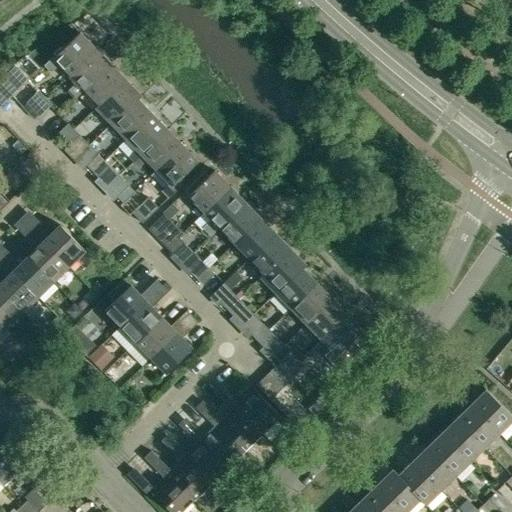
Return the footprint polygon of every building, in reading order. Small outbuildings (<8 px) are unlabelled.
[(70,74),(96,49),(80,33),(55,58),(54,57),(44,66),(51,73),(60,64),(70,74)] [(76,98),(85,90),(111,65),(96,49),(70,74),(77,82),(68,90),(76,98)] [(85,90),(99,105),(100,105),(126,80),(111,65),(85,90)] [(141,96),(126,80),(100,105),(99,105),(95,108),(111,124),(137,100),(138,100),(141,96)] [(26,104),(32,110),(44,99),(38,93),(26,104)] [(50,105),(44,99),(32,110),(38,116),(50,105)] [(111,124),(126,140),(152,115),(138,100),(137,100),(111,124)] [(167,130),(152,115),(126,140),(136,149),(128,157),(134,163),(167,130)] [(62,141),(74,129),(68,124),(56,135),(62,141)] [(80,135),(74,129),(62,141),(68,147),(80,135)] [(146,160),(157,171),(183,146),(167,130),(134,163),(138,168),(146,160)] [(159,188),(169,198),(180,187),(176,183),(198,162),(183,146),(157,171),(166,181),(159,188)] [(87,166),(92,172),(104,161),(99,155),(87,166)] [(110,167),(104,161),(92,172),(98,178),(110,167)] [(16,167),(10,173),(21,185),(27,179),(16,167)] [(188,197),(204,213),(230,187),(214,171),(188,197)] [(15,190),(21,185),(10,173),(4,178),(15,190)] [(117,197),(123,204),(135,192),(129,186),(117,197)] [(210,235),(218,227),(244,202),(230,187),(204,213),(209,219),(202,226),(210,235)] [(158,209),(157,209),(147,198),(131,213),(142,224),(158,209)] [(244,202),(218,227),(234,244),(260,219),(244,202)] [(148,229),(161,242),(167,249),(178,237),(172,231),(176,228),(163,214),(148,229)] [(273,233),(260,219),(234,244),(247,258),(273,233)] [(34,232),(39,237),(46,230),(42,225),(34,232)] [(60,225),(51,234),(43,241),(69,267),(85,251),(60,225)] [(27,240),(31,244),(39,237),(34,232),(27,240)] [(289,248),(273,233),(247,258),(263,274),(259,277),(289,248)] [(178,237),(167,249),(172,255),(184,243),(178,237)] [(43,241),(36,249),(28,256),(53,282),(69,267),(43,241)] [(259,277),(276,294),(302,269),(305,265),(289,248),(259,277)] [(53,282),(28,256),(20,264),(11,255),(4,262),(8,267),(13,271),(38,297),(53,282)] [(4,262),(0,265),(0,274),(0,275),(8,267),(4,262)] [(197,279),(208,268),(203,262),(191,273),(197,279)] [(214,274),(208,268),(197,279),(203,286),(214,274)] [(302,269),(276,294),(290,308),(316,283),(302,269)] [(5,279),(0,283),(0,288),(23,312),(38,297),(13,271),(5,279)] [(130,285),(130,286),(123,279),(106,295),(113,302),(104,311),(120,327),(146,302),(140,296),(130,285)] [(145,291),(151,297),(162,286),(156,280),(145,291)] [(332,300),(316,283),(290,308),(306,325),(332,300)] [(167,292),(162,286),(151,297),(156,303),(167,292)] [(0,320),(7,327),(23,312),(0,288),(0,320)] [(226,310),(238,299),(232,293),(221,304),(226,310)] [(151,297),(146,302),(120,327),(135,342),(161,317),(151,307),(156,303),(151,297)] [(238,299),(226,310),(232,316),(244,305),(238,299)] [(346,314),(332,300),(306,325),(320,339),(346,314)] [(175,322),(181,328),(192,317),(186,311),(175,322)] [(320,339),(330,350),(324,356),(339,372),(361,350),(352,340),(362,331),(346,314),(320,339)] [(170,327),(161,317),(135,342),(150,358),(176,332),(170,327)] [(197,323),(192,317),(181,328),(186,334),(197,323)] [(257,341),(269,330),(263,324),(251,335),(257,341)] [(269,330),(257,341),(263,347),(274,336),(269,330)] [(176,332),(150,358),(166,374),(192,349),(182,338),(176,332)] [(95,346),(85,336),(75,345),(85,356),(95,346)] [(112,358),(101,347),(88,359),(99,370),(112,358)] [(281,366),(287,372),(299,361),(293,355),(281,366)] [(304,367),(299,361),(287,372),(293,378),(304,367)] [(220,384),(217,387),(263,434),(280,417),(253,389),(239,403),(220,384)] [(203,401),(200,404),(246,450),(263,434),(217,387),(213,391),(232,410),(221,420),(203,401)] [(500,431),(511,419),(511,416),(486,390),(472,403),(500,431)] [(319,418),(327,409),(319,401),(310,409),(319,418)] [(500,431),(472,403),(456,419),(483,448),(500,431)] [(186,418),(183,421),(228,467),(246,450),(200,404),(196,408),(214,427),(204,437),(186,418)] [(441,434),(469,462),(483,448),(456,419),(441,434)] [(187,454),(181,447),(169,434),(165,438),(211,484),(228,467),(183,421),(179,425),(197,444),(187,454)] [(427,447),(455,476),(469,462),(441,434),(427,447)] [(151,451),(148,454),(194,501),(211,484),(165,438),(161,441),(180,461),(170,470),(151,451)] [(411,463),(439,491),(455,476),(427,447),(411,463)] [(15,456),(10,461),(0,451),(0,483),(3,487),(25,466),(15,456)] [(153,487),(146,481),(134,468),(127,475),(146,494),(150,491),(170,511),(182,511),(194,501),(148,454),(144,458),(163,477),(153,487)] [(439,491),(411,463),(399,475),(393,470),(392,471),(425,505),(439,491)] [(425,505),(392,471),(376,486),(400,511),(406,511),(419,499),(425,505)] [(362,500),(374,511),(400,511),(376,486),(362,500)] [(36,511),(38,511),(47,504),(33,489),(25,497),(28,500),(26,502),(36,511)] [(489,499),(483,504),(490,511),(494,511),(498,509),(489,499)] [(374,511),(362,500),(349,511),(374,511)] [(16,511),(36,511),(26,502),(16,511)]
